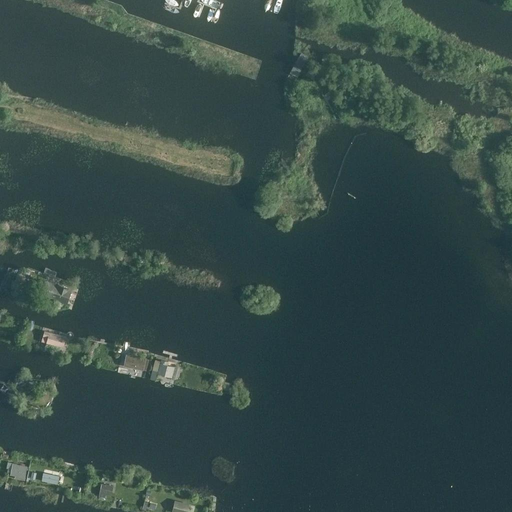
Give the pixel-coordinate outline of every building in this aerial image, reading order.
[(298,77),(309,57),(302,53),(290,73),(298,77)] [(69,305),(74,289),(49,281),(44,295),(62,301),(61,303),(69,305)] [(64,347),(67,337),(45,331),(44,336),(49,338),(47,342),(64,347)] [(145,358),(131,355),(130,357),(126,356),(125,362),(129,363),(128,366),(143,369),(145,358)] [(169,361),(161,359),(161,361),(156,359),(150,379),(156,380),(158,373),(172,377),(175,366),(168,364),(169,361)] [(36,399),(37,389),(18,388),(17,398),(36,399)] [(25,481),(26,477),(25,477),(28,466),(13,463),(10,475),(15,476),(15,478),(25,481)] [(43,480),(57,483),(59,475),(47,472),(46,475),(44,475),(43,480)] [(111,496),(113,486),(101,483),(99,496),(106,497),(106,495),(111,496)] [(175,511),(186,511),(189,504),(175,501),(172,511),(175,511)]
